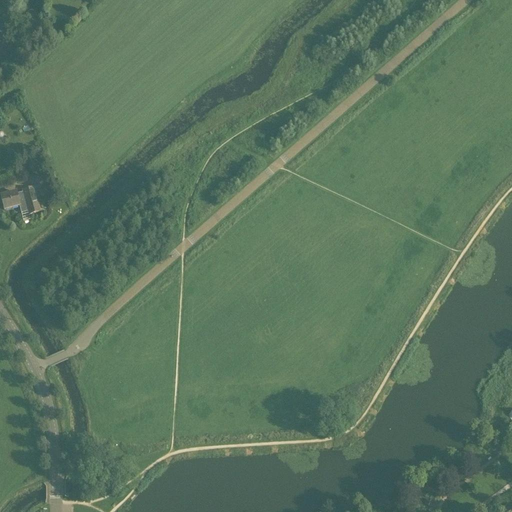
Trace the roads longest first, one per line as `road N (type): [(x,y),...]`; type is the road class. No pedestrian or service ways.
road 1 (unclassified): [(33,369),(77,347),(468,0)]
road 2 (track): [(71,352),(28,277),(212,120),(270,92),(293,45),(344,0)]
road 3 (unclassified): [(55,500),(50,420),(33,369)]
